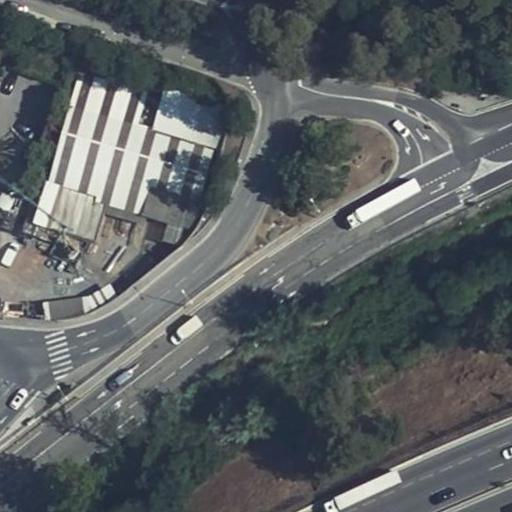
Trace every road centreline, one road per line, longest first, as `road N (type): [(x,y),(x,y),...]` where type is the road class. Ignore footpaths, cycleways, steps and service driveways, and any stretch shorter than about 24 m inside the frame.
road 1 (tertiary): [(0,489),(248,301),(439,185)]
road 2 (tertiary): [(16,355),(105,337),(197,270),(233,233),(251,199),(284,85)]
road 3 (residential): [(27,0),(284,85)]
road 4 (motorway): [(511,451),(372,511)]
